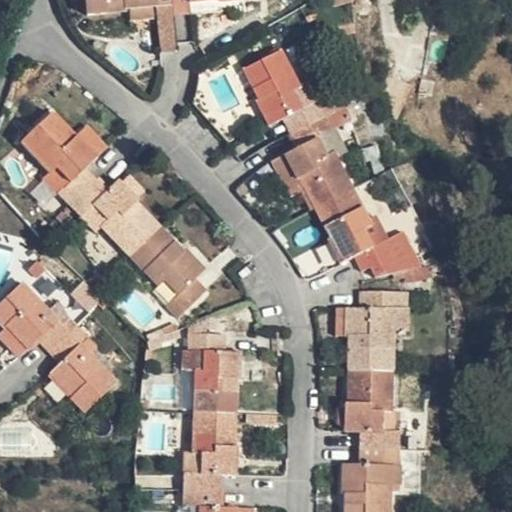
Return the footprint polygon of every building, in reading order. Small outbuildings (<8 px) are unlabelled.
[(153,8),(159,7),(158,0),(85,0),(87,16),(129,13),(129,10),(153,8)] [(159,7),(164,53),(177,52),(173,6),(159,7)] [(154,21),(153,8),(129,10),(129,13),(130,23),(154,21)] [(289,134),(344,109),(337,94),(318,103),(309,85),(300,89),(281,53),(244,72),(260,103),(257,105),(268,128),(282,121),(289,134)] [(314,211),(353,192),(334,154),(327,157),(317,140),(351,123),(344,109),(289,134),(296,150),(284,156),(296,179),(298,178),(314,211)] [(58,196),(69,207),(97,181),(85,170),(96,158),(79,139),(76,142),(52,117),(22,145),(51,176),(56,171),(64,180),(69,184),(58,196)] [(310,213),(314,211),(298,178),(296,179),(284,156),(271,163),(289,201),(300,195),(310,213)] [(121,186),(136,201),(144,193),(130,177),(121,186)] [(69,184),(64,180),(53,190),(58,196),(69,184)] [(129,257),(159,230),(134,203),(136,201),(121,186),(119,184),(109,194),(97,181),(69,207),(97,236),(103,230),(129,257)] [(368,220),(353,192),(314,211),(329,240),(326,241),(338,266),(353,258),(362,274),(387,261),(396,257),(375,217),(368,220)] [(183,253),(159,230),(129,257),(159,289),(163,284),(176,298),(167,307),(178,320),(205,294),(193,282),(203,271),(185,251),(183,253)] [(392,276),(387,261),(362,274),(365,283),(392,276)] [(428,268),(404,274),(406,285),(430,280),(428,268)] [(163,284),(159,289),(154,294),(167,307),(176,298),(163,284)] [(40,342),(49,352),(77,326),(68,316),(59,325),(49,313),(23,286),(0,307),(0,325),(4,330),(6,329),(28,351),(40,342)] [(400,295),(365,293),(364,310),(346,309),(346,338),(349,338),(348,372),(394,373),(395,334),(407,334),(408,311),(400,310),(400,295)] [(59,325),(68,316),(57,305),(49,313),(59,325)] [(346,338),(346,309),(335,309),(334,337),(346,338)] [(60,365),(51,373),(73,397),(71,399),(85,415),(115,385),(89,356),(81,348),(89,340),(77,326),(49,352),(60,365)] [(0,340),(17,359),(28,351),(6,329),(4,330),(0,334),(0,340)] [(193,407),(193,414),(195,413),(236,415),(237,381),(241,381),(242,355),(226,354),(226,338),(190,337),(189,352),(183,352),(183,373),(194,373),(193,407)] [(81,348),(89,356),(97,348),(89,340),(81,348)] [(393,433),(394,373),(348,372),(347,405),(345,405),(344,408),(344,427),(344,433),(360,434),(359,451),(398,451),(398,434),(393,433)] [(182,407),(193,407),(194,373),(183,373),(182,407)] [(184,475),(184,490),(220,491),(220,477),(236,477),(237,449),(235,448),(236,415),(195,413),(194,455),(201,455),(200,475),(184,475)] [(359,466),(342,465),(340,495),(345,495),(344,511),(390,511),(391,487),(384,486),(384,468),(398,468),(398,451),(359,451),(359,466)] [(185,454),(184,475),(200,475),(201,455),(194,455),(185,454)] [(220,491),(184,490),(183,510),(199,510),(198,511),(237,511),(237,510),(219,509),(220,491)]
